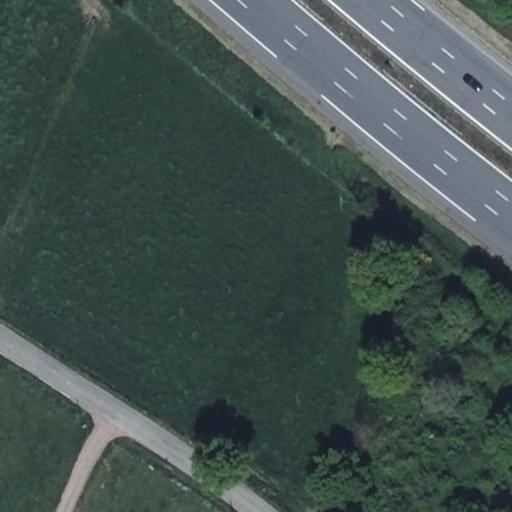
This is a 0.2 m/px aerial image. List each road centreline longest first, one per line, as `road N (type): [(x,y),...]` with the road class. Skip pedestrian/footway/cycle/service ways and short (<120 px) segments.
road 1 (motorway): [(258,0),(511,210)]
road 2 (secondary): [(0,340),(266,511)]
road 3 (motorway): [(511,116),(367,0)]
